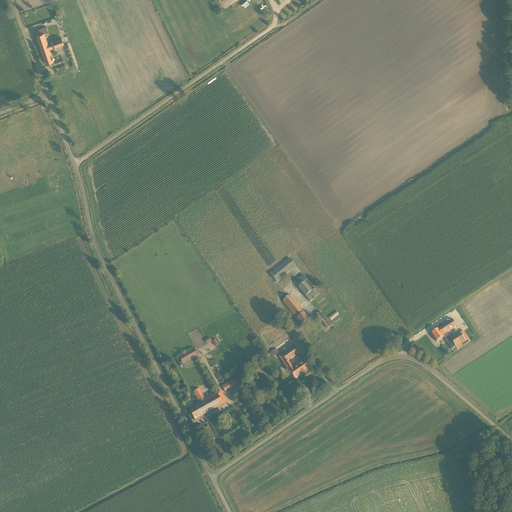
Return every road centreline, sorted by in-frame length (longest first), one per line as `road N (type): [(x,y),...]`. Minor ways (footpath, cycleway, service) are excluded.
road 1 (unclassified): [(511,443),(423,364),(394,356),(212,476)]
road 2 (unclassified): [(212,476),(99,256),(75,166)]
road 3 (unclassified): [(75,166),(274,27)]
road 4 (track): [(511,212),(476,143),(511,110)]
